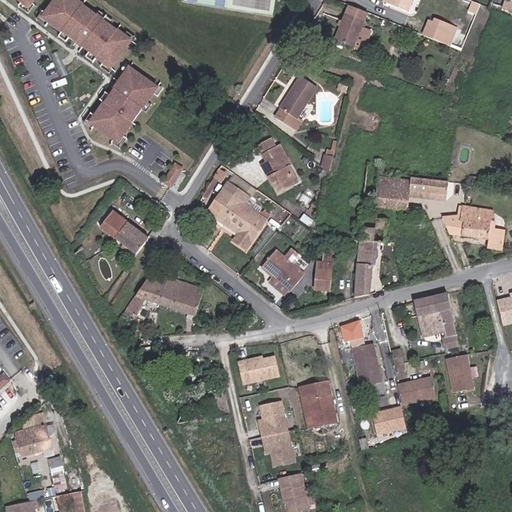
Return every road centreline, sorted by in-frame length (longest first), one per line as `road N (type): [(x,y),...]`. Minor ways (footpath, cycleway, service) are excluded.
road 1 (unclassified): [(291,329),(191,253),(174,229),(315,0)]
road 2 (primary): [(201,511),(0,169)]
road 3 (primary): [(0,233),(170,511)]
road 4 (unclassified): [(511,268),(291,329)]
road 5 (track): [(322,321),(370,511)]
road 6 (unclassified): [(291,329),(153,341)]
